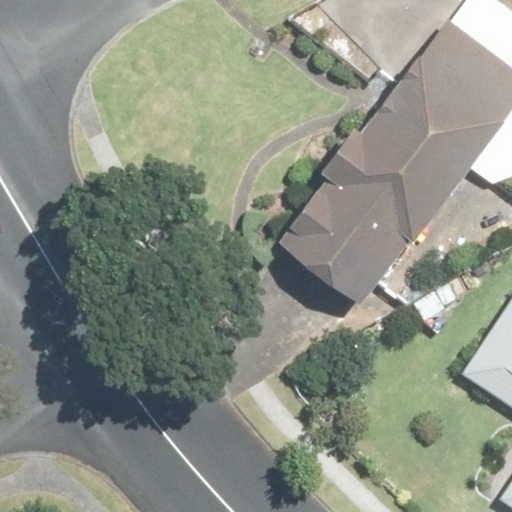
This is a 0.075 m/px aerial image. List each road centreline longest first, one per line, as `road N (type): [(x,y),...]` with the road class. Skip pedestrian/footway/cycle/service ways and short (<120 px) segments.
road 1 (tertiary): [(233,511),(93,332)]
road 2 (tertiary): [(93,332),(0,175)]
road 3 (residential): [(0,408),(93,332)]
